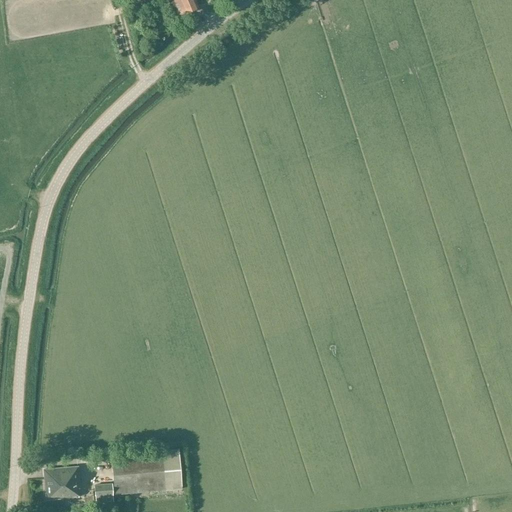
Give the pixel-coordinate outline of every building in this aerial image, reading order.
[(170,0),(178,17),(199,8),(195,0),(170,0)] [(148,498),(182,495),(178,448),(111,455),(114,495),(148,492),(148,498)] [(96,462),(104,463),(104,453),(96,453),(96,462)] [(48,499),(68,497),(80,496),(79,494),(79,489),(81,487),(79,467),(46,470),(48,499)] [(114,501),(112,485),(96,486),(98,503),(114,501)] [(95,493),(79,494),(80,496),(68,497),(69,509),(97,507),(95,493)]
